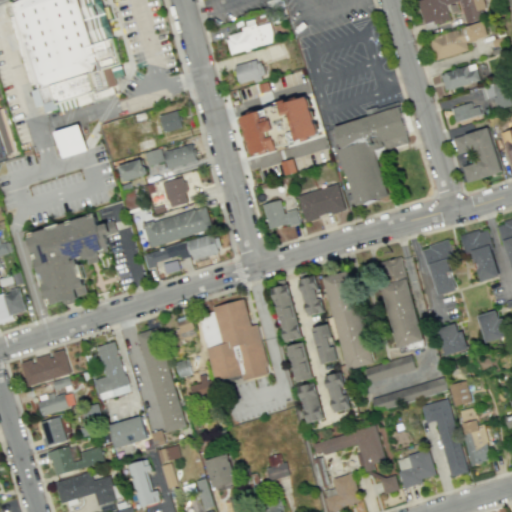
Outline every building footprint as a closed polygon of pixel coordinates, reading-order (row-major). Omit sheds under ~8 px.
[(12,3),(17,0),(101,0),(102,2),(124,74),(114,78),(116,84),(112,86),(114,93),(60,112),(59,108),(46,112),(43,104),(36,106),(31,90),(38,88),(36,82),(30,84),(9,17),(15,15),(12,3)] [(415,0),(424,31),(437,27),(436,24),(450,20),(445,4),(458,0),(465,23),(481,18),(478,9),(484,7),(482,0),(415,0)] [(487,35),(465,42),(467,49),(435,60),(428,37),(483,20),(487,35)] [(227,39),(231,53),(245,49),(245,51),(249,49),(249,48),(272,42),(272,32),(270,22),(256,25),(255,23),(241,27),(242,31),(228,34),(229,39),(227,39)] [(491,39),(493,46),(504,43),(501,36),(491,39)] [(234,65),(236,73),(235,74),(237,81),(238,81),(239,83),(253,79),(254,82),(261,80),(260,75),(265,74),(262,64),(260,64),(260,62),(257,62),(256,59),(234,65)] [(444,73),(440,74),(445,89),(448,88),(449,89),(480,79),(474,62),(444,72),(444,73)] [(493,83),(497,96),(494,97),(498,110),(511,105),(511,98),(506,79),(493,83)] [(257,84),(260,93),(270,90),(267,81),(257,84)] [(308,95),(287,101),(286,98),(279,100),(280,104),(273,106),(273,105),(267,107),(267,108),(240,117),(241,119),(239,120),(249,153),(251,152),(252,155),(261,152),(261,154),(269,152),(268,149),(272,148),(273,151),(287,147),(286,145),(292,143),(292,142),(302,139),(303,141),(311,139),(310,137),(320,134),(308,95)] [(355,208),(388,198),(373,150),(384,146),(385,150),(409,142),(406,134),(408,133),(398,101),(376,108),(376,106),(364,109),(365,112),(366,115),(333,126),(340,147),(337,148),(355,208)] [(451,107),(455,121),(480,113),(477,105),(472,107),(471,101),(451,107)] [(0,136),(0,107),(1,107),(15,150),(5,153),(0,136)] [(158,115),(163,132),(181,126),(176,109),(158,115)] [(54,131),(62,157),(87,150),(87,147),(79,123),(54,131)] [(452,137),(488,126),(502,171),(466,182),(461,166),(473,162),(469,149),(457,153),(452,137)] [(511,128),(500,132),(509,164),(511,163),(511,128)] [(163,151),(168,168),(196,160),(194,155),(196,154),(195,148),(193,148),(191,143),(163,151)] [(144,152),(148,165),(164,160),(160,147),(144,152)] [(118,165),(123,181),(144,175),(146,171),(145,166),(142,165),(140,158),(118,165)] [(280,161),(292,158),(296,171),(284,175),(280,161)] [(161,183),(166,198),(169,201),(170,206),(186,201),(184,192),(185,191),(185,190),(187,189),(185,180),(182,181),(181,177),(161,183)] [(297,195),(305,221),(319,217),(318,215),(330,211),(330,213),(345,209),(336,183),(297,195)] [(262,204),(280,199),(284,213),(286,212),(285,211),(296,208),(300,223),(290,226),(289,223),(285,224),(285,223),(269,228),(262,204)] [(141,223),(153,219),(153,221),(194,208),(194,209),(206,205),(213,228),(149,248),(141,223)] [(52,303),(51,302),(47,304),(45,297),(46,297),(28,237),(29,236),(28,234),(87,215),(87,214),(93,212),(93,214),(95,213),(99,225),(105,223),(105,221),(113,219),(117,231),(105,235),(109,246),(107,246),(108,249),(98,252),(99,254),(96,255),(97,260),(88,263),(86,258),(84,259),(83,257),(76,259),(87,293),(78,295),(79,299),(64,304),(63,300),(52,303)] [(511,219),(498,223),(511,271),(511,270),(511,219)] [(479,281),(499,276),(486,228),(459,235),(464,254),(471,252),(479,281)] [(186,241),(213,233),(214,238),(218,237),(221,246),(218,247),(219,252),(193,259),(192,253),(189,254),(186,241)] [(437,295),(456,290),(448,260),(454,258),(448,240),(423,247),(437,295)] [(0,266),(1,267),(0,261),(0,254),(12,251),(9,241),(0,243),(0,241),(0,266)] [(143,255),(147,268),(155,266),(153,262),(179,254),(181,258),(189,256),(185,241),(143,255)] [(378,261),(383,284),(380,284),(395,347),(422,341),(402,256),(378,261)] [(177,259),(162,263),(165,273),(180,269),(177,259)] [(378,363),(350,370),(325,276),(352,270),(378,363)] [(308,316),(324,312),(315,275),(299,279),(308,316)] [(288,284),(272,288),(286,341),(301,337),(288,284)] [(0,322),(14,319),(13,314),(25,311),(20,289),(0,293),(0,322)] [(216,381),(198,317),(215,312),(214,308),(245,299),(251,322),(252,326),(258,325),(262,339),(271,373),(243,380),(242,374),(216,381)] [(486,343),(508,336),(502,317),(498,318),(495,310),(477,315),(486,343)] [(196,337),(191,315),(177,318),(179,329),(176,330),(178,340),(196,337)] [(311,328),(322,365),(338,360),(327,323),(311,328)] [(458,332),(455,323),(437,328),(445,355),(468,349),(462,331),(458,332)] [(137,333),(165,433),(185,427),(157,327),(137,333)] [(105,376),(94,379),(100,400),(129,391),(116,341),(96,346),(105,376)] [(311,379),(305,342),(289,344),(294,381),(311,379)] [(70,374),(64,349),(49,352),(49,354),(33,358),(33,359),(21,362),(26,385),(70,374)] [(415,368),(410,354),(364,368),(368,382),(415,368)] [(192,373),(188,358),(175,362),(179,377),(192,373)] [(351,408),(342,371),(325,375),(334,412),(351,408)] [(200,382),(190,385),(193,398),(211,394),(206,374),(199,375),(200,382)] [(52,381),(54,389),(70,385),(69,377),(52,381)] [(374,410),(446,390),(443,377),(371,397),(374,410)] [(449,383),(452,405),(470,402),(467,380),(449,383)] [(299,386),(308,423),(324,419),(314,382),(299,386)] [(74,407),(71,391),(45,396),(46,399),(38,400),(40,414),(74,407)] [(467,472),(448,398),(420,405),(425,422),(435,420),(450,476),(467,472)] [(471,464),(491,459),(482,424),(478,425),(473,406),(457,410),(471,464)] [(46,446),(67,440),(60,416),(39,422),(46,446)] [(147,440),(143,417),(110,422),(114,446),(147,440)] [(312,442),(316,455),(356,444),(358,452),(355,453),(358,465),(363,464),(366,474),(377,471),(383,493),(398,489),(394,473),(388,475),(375,425),(312,442)] [(100,446),(80,452),(82,459),(73,461),(68,445),(48,451),(55,475),(104,462),(100,446)] [(160,461),(180,457),(178,445),(157,449),(160,461)] [(403,487),(423,483),(422,478),(435,475),(429,450),(396,457),(403,487)] [(204,460),(215,490),(237,482),(227,453),(204,460)] [(289,475),(286,460),(281,462),(280,454),(267,456),(269,466),(266,467),(269,479),(289,475)] [(161,501),(158,489),(152,491),(147,470),(150,469),(147,459),(129,464),(141,506),(161,501)] [(54,481),(60,503),(94,493),(97,504),(117,498),(110,475),(93,480),(90,471),(54,481)] [(331,477),(334,488),(323,490),(328,511),(360,505),(353,473),(331,477)] [(233,511),(248,511),(244,497),(230,501),(233,511)] [(264,502),(265,511),(282,511),(281,501),(264,502)]
